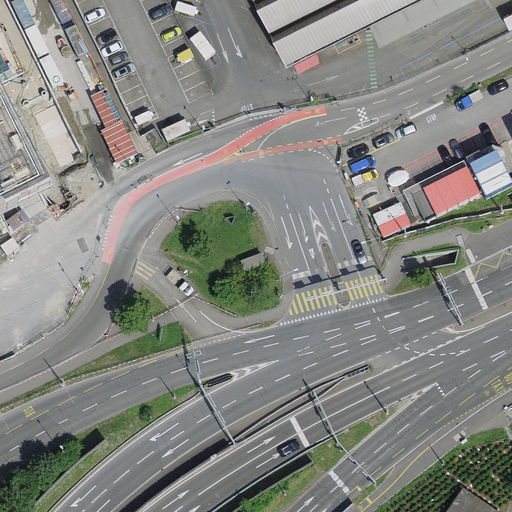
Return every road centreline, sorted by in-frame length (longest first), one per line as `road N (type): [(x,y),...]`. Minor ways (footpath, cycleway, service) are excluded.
road 1 (motorway): [(177,511),(297,432),(474,356)]
road 2 (motorway): [(312,364),(193,425),(85,511)]
road 3 (primary): [(233,354),(113,397),(0,457)]
road 4 (unclassified): [(511,47),(403,101),(281,138)]
road 5 (unclassified): [(74,242),(143,193),(281,138)]
road 6 (primary): [(310,511),(474,356)]
road 7 (unclassified): [(281,138),(333,206),(383,327)]
road 8 (unclassified): [(281,138),(289,210),(322,332)]
road 9 (unclassified): [(233,354),(140,268),(74,242)]
road 10 (unknown): [(281,138),(220,0)]
road 11 (primary): [(511,273),(383,327)]
